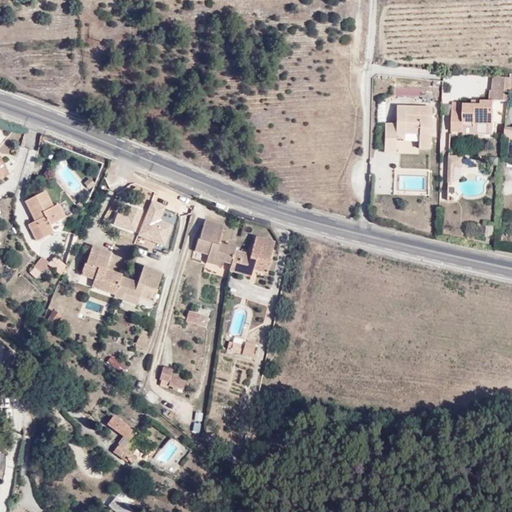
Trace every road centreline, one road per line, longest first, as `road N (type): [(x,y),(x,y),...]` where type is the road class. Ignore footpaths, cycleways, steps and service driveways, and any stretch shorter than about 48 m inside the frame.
road 1 (secondary): [(0,99),(237,196),(511,267)]
road 2 (unknown): [(209,183),(155,357)]
